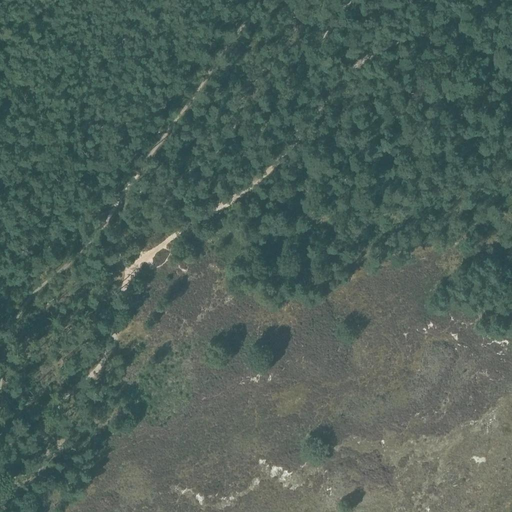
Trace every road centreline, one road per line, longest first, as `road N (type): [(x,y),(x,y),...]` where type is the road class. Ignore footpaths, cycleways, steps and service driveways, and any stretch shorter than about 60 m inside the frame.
road 1 (track): [(0,469),(35,442),(70,386),(99,362),(122,298),(122,267),(275,165),(345,80),(392,41),(475,27),(489,47),(511,126)]
road 2 (unknown): [(248,0),(108,211)]
road 3 (track): [(0,390),(3,336),(26,299),(88,242),(108,211)]
